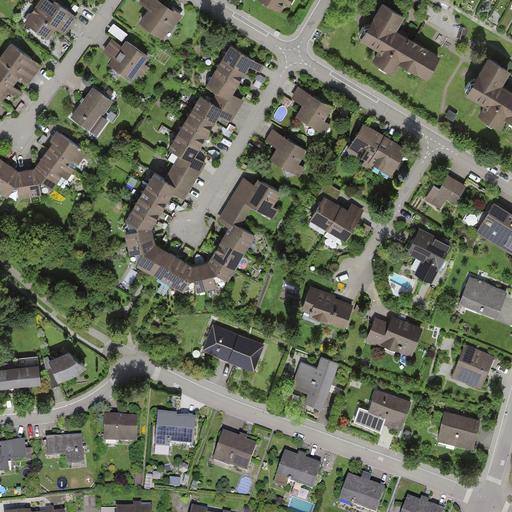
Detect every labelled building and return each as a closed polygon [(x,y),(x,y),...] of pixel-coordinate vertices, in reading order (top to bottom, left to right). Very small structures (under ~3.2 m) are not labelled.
[(55,0),(42,0),(26,22),(47,38),(56,27),(65,34),(78,16),(55,0)] [(182,16),(158,0),(143,0),(142,3),(149,8),(140,22),(166,40),(182,16)] [(263,0),(279,9),(285,0),(263,0)] [(438,57),(394,31),(403,16),(384,4),(378,15),(364,38),(381,48),(375,58),(395,69),(401,60),(427,75),(438,57)] [(115,22),(111,28),(124,38),(128,32),(115,22)] [(149,56),(121,36),(109,52),(114,56),(110,63),(133,79),(149,56)] [(0,58),(0,189),(8,195),(13,190),(19,190),(19,196),(23,198),(39,196),(42,193),(41,186),(47,184),(52,188),(61,175),(67,179),(74,169),(69,165),(73,160),(79,164),(87,152),(61,133),(55,141),(44,157),(36,169),(18,171),(8,163),(0,158),(0,157),(0,102),(7,92),(9,91),(18,97),(23,91),(13,85),(16,80),(18,78),(27,84),(41,65),(11,43),(0,58)] [(231,45),(207,86),(218,92),(229,99),(233,93),(236,88),(241,79),(247,68),(249,65),(253,58),(231,45)] [(267,66),(253,58),(249,65),(263,73),(267,66)] [(511,92),(499,85),(508,71),(490,60),(470,92),(488,102),(481,113),(500,125),(507,114),(511,116),(511,92)] [(333,106),(298,87),(292,98),(303,104),(296,116),(326,133),(332,122),(326,119),(333,106)] [(92,132),(113,103),(93,88),(72,117),(92,132)] [(243,98),(233,93),(229,99),(218,92),(212,102),(223,108),(219,114),(230,120),(243,98)] [(219,114),(223,108),(212,102),(201,95),(166,157),(175,163),(190,166),(196,155),(197,153),(203,142),(210,130),(215,122),(217,119),(219,114)] [(293,101),(284,96),(281,101),(289,106),(293,101)] [(374,131),(364,125),(350,149),(367,159),(364,164),(371,169),(374,164),(392,174),(406,149),(395,143),(374,131)] [(306,150),(271,130),(265,141),(276,147),(269,159),(299,176),(305,165),(299,162),(306,150)] [(266,144),(257,139),(255,144),(263,149),(266,144)] [(205,161),(196,155),(190,166),(175,163),(174,166),(165,179),(177,186),(173,191),(184,198),(198,174),(205,161)] [(165,179),(155,172),(122,228),(126,231),(131,251),(129,256),(147,268),(161,246),(155,243),(154,238),(152,231),(151,228),(157,219),(164,207),(171,196),(173,191),(177,186),(165,179)] [(434,184),(424,200),(443,211),(450,200),(458,204),(469,185),(449,174),(441,188),(434,184)] [(253,206),(247,202),(256,184),(246,178),(221,220),(231,227),(234,221),(241,225),(253,206)] [(253,206),(275,218),(280,210),(274,206),(282,191),(260,179),(256,184),(247,202),(253,206)] [(324,201),(325,199),(333,204),(341,191),(326,182),(317,197),(324,201)] [(359,219),(354,216),(338,206),(333,204),(325,199),(324,201),(313,219),(329,229),(328,231),(340,238),(341,236),(347,239),(359,219)] [(178,211),(187,209),(190,204),(185,202),(182,207),(178,204),(175,209),(178,211)] [(511,212),(495,202),(476,234),(511,255),(511,212)] [(228,231),(218,247),(208,262),(192,266),(178,257),(169,251),(155,272),(185,291),(190,282),(195,281),(198,291),(216,287),(214,276),(219,275),(228,280),(256,234),(241,225),(234,221),(231,227),(228,231)] [(455,246),(419,227),(406,252),(422,261),(415,274),(435,284),(455,246)] [(210,245),(206,242),(201,249),(206,252),(210,245)] [(161,246),(147,268),(155,272),(169,251),(161,246)] [(511,292),(470,276),(459,304),(501,320),(511,292)] [(355,305),(312,288),(302,312),(346,329),(355,305)] [(382,352),(385,345),(414,357),(425,330),(396,318),(392,327),(377,320),(367,345),(382,352)] [(265,346),(214,328),(205,353),(256,372),(265,346)] [(497,356),(465,344),(452,377),(484,389),(497,356)] [(68,351),(50,360),(49,356),(45,357),(52,387),(61,384),(58,379),(75,372),(86,365),(68,351)] [(319,369),(304,363),(295,389),(310,394),(307,404),(324,410),(340,365),(322,358),(319,369)] [(40,383),(38,364),(18,366),(20,385),(40,383)] [(0,387),(20,385),(18,366),(0,367),(0,387)] [(378,391),(369,418),(403,429),(412,402),(378,391)] [(483,421),(447,412),(440,438),(476,447),(483,421)] [(197,419),(158,417),(156,451),(171,451),(171,444),(196,445),(197,419)] [(138,418),(106,419),(106,443),(139,442),(138,418)] [(260,446),(223,435),(215,461),(252,471),(260,446)] [(82,438),(47,441),(49,458),(66,456),(68,468),(85,466),(82,438)] [(27,442),(0,445),(0,476),(11,475),(10,462),(29,460),(27,442)] [(323,467),(285,454),(275,485),(288,489),(291,481),(315,489),(323,467)] [(387,489),(350,477),(343,499),(379,511),(387,489)] [(446,511),(409,499),(404,511),(446,511)]
